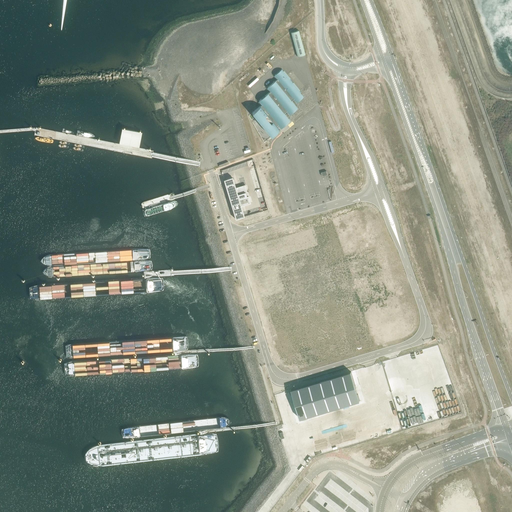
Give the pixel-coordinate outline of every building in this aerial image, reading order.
[(298,30),(291,33),(292,39),(293,40),(295,49),(297,57),(305,55),(298,30)] [(294,105),(291,101),(301,93),(282,69),(275,75),(278,79),(267,88),(270,91),(259,101),(262,105),(252,113),(271,137),(280,130),(276,126),(280,123),(282,125),(286,122),(284,120),(287,117),(284,113),(294,105)] [(232,177),(223,179),(235,219),(244,216),(241,206),(250,203),(248,196),(246,196),(245,192),(247,191),(244,184),(235,187),(232,177)] [(267,254),(290,248),(287,236),(264,242),(267,254)] [(350,371),(292,389),(301,417),(359,400),(350,371)]
